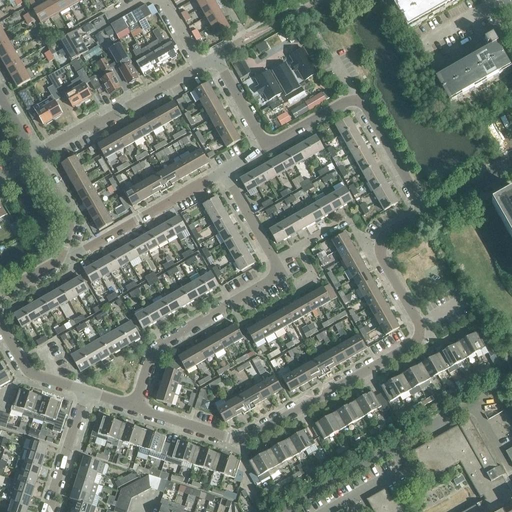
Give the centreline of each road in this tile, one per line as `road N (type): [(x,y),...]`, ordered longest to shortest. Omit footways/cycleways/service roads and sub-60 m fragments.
road 1 (residential): [(134,406),(217,435),(251,437),(402,350),(417,339),(418,321),(381,258),(380,242),(424,213)]
road 2 (residential): [(289,511),(289,505),(471,405),(499,456)]
road 3 (residential): [(274,260),(269,281),(152,350),(134,406)]
road 4 (residential): [(33,155),(200,65)]
road 5 (residential): [(59,260),(223,171)]
road 6 (residential): [(351,101),(366,108),(424,213)]
road 7 (residential): [(47,511),(84,391)]
